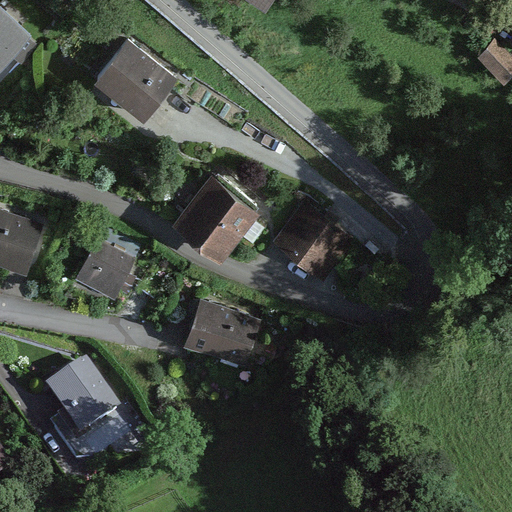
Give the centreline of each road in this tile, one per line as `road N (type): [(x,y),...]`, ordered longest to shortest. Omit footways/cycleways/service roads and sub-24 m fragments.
road 1 (residential): [(179,0),(408,209),(422,233),(426,271),(413,294),(391,311),(356,312),(197,252),(92,197),(0,172)]
road 2 (residential): [(155,339),(0,310)]
